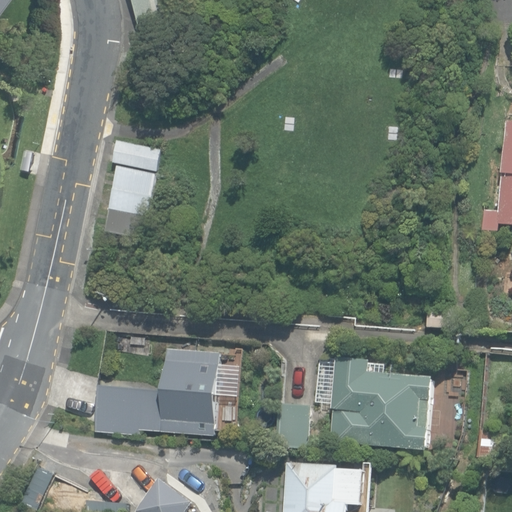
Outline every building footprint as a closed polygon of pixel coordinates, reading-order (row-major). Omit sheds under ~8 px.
[(136,0),(142,27),(177,20),(172,0),(136,0)] [(511,121),(508,121),(500,211),(484,210),(482,231),(499,233),(500,225),(511,225),(511,121)] [(116,164),(158,172),(163,150),(121,142),(116,164)] [(27,174),(38,176),(42,158),(31,156),(27,174)] [(107,232),(144,239),(156,176),(119,169),(107,232)] [(430,327),(454,329),(455,311),(431,309),(430,327)] [(152,431),(203,435),(204,424),(219,425),(221,395),(235,396),(238,354),(171,349),(167,399),(146,398),(146,391),(146,389),(108,386),(105,432),(141,434),(142,429),(152,429),(152,431)] [(341,445),(433,451),(438,379),(376,374),(377,358),(340,355),(334,440),(342,441),(341,445)] [(332,405),(336,361),(320,359),(316,403),(332,405)] [(312,450),(314,408),(284,405),(281,448),(312,450)] [(480,457),(501,459),(503,432),(483,430),(480,457)] [(375,511),(378,473),(368,472),(343,471),(343,467),(291,464),(287,511),(375,511)] [(137,511),(188,511),(195,503),(162,479),(137,511)]
